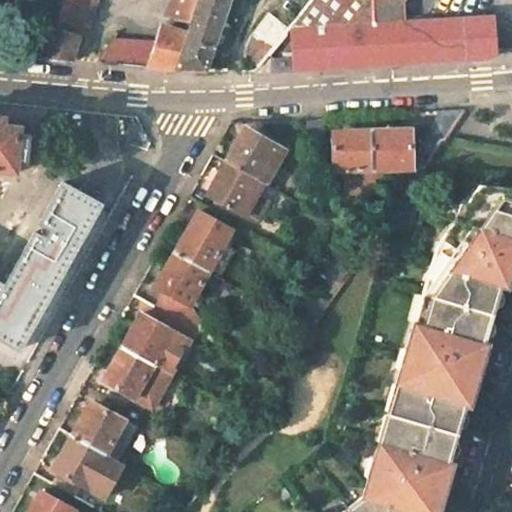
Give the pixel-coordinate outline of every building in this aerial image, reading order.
[(64,0),(46,58),(71,60),(79,36),(85,29),(96,0),(64,0)] [(171,0),(164,18),(190,23),(197,0),(171,0)] [(197,0),(190,23),(187,33),(175,70),(206,71),(225,17),(230,0),(197,0)] [(311,0),(288,29),(290,57),(290,72),(488,59),(497,55),(492,16),(399,22),(374,24),(373,0),(311,0)] [(187,33),(166,26),(152,68),(175,70),(187,33)] [(157,40),(114,38),(103,63),(148,67),(157,40)] [(268,73),(290,72),(290,57),(268,58),(268,73)] [(463,109),(436,111),(418,150),(428,160),(442,142),(445,142),(463,109)] [(0,170),(15,172),(15,165),(27,166),(29,136),(18,135),(19,127),(2,126),(4,117),(0,117),(0,170)] [(331,119),(308,120),(302,145),(306,148),(312,153),(331,119)] [(400,129),(343,131),(343,139),(333,139),(334,170),(343,170),(387,169),(412,168),(411,137),(400,137),(400,129)] [(285,150),(251,131),(246,141),(239,137),(226,161),(264,183),(266,184),(285,150)] [(264,183),(226,161),(213,185),(219,189),(214,199),(250,218),(261,198),(257,195),(264,183)] [(387,169),(343,170),(343,178),(345,198),(374,197),(372,177),(373,177),(388,177),(387,169)] [(511,189),(483,182),(438,249),(364,499),(347,511),(435,511),(436,510),(452,464),(444,462),(461,404),(470,406),(487,345),(480,343),(498,284),(506,286),(511,265),(511,189)] [(0,336),(19,348),(100,204),(96,201),(100,192),(87,184),(82,193),(62,183),(40,222),(51,228),(46,239),(34,233),(2,290),(0,288),(0,285),(1,284),(0,283),(0,336)] [(231,230),(198,211),(174,252),(208,271),(231,230)] [(344,218),(331,211),(326,218),(339,225),(344,218)] [(318,269),(341,283),(357,262),(332,245),(331,244),(330,245),(318,269)] [(208,271),(174,252),(161,277),(170,281),(156,307),(181,321),(208,271)] [(341,283),(318,269),(310,281),(334,295),(341,283)] [(480,343),(487,345),(506,286),(498,284),(480,343)] [(329,302),(316,295),(300,322),(310,328),(329,302)] [(187,339),(140,313),(121,347),(169,372),(187,339)] [(169,372),(121,347),(102,381),(152,408),(171,374),(169,372)] [(124,420),(90,401),(72,436),(106,454),(124,420)] [(444,462),(452,464),(470,406),(461,404),(444,462)] [(106,454),(72,436),(53,470),(58,472),(78,484),(86,488),(90,484),(105,492),(121,463),(106,454)] [(78,484),(58,472),(52,483),(72,495),(78,484)] [(78,511),(41,491),(28,511),(78,511)]
